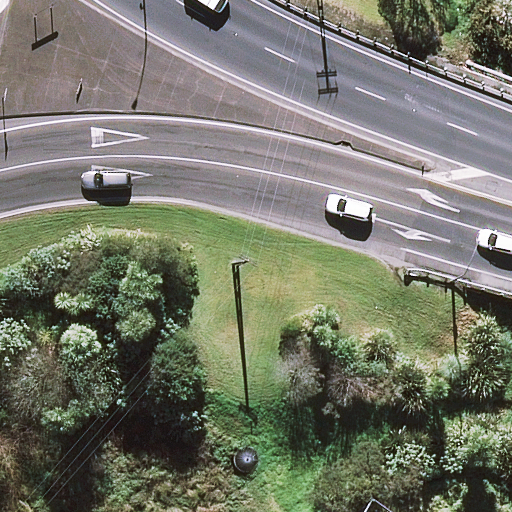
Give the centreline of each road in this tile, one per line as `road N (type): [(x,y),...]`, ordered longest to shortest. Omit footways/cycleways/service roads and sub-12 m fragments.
road 1 (trunk): [(511,238),(284,176),(195,161),(105,155),(0,169)]
road 2 (trunk): [(174,0),(286,60),(511,147)]
